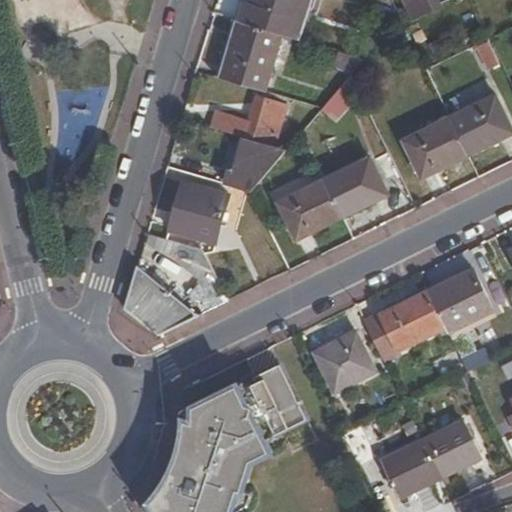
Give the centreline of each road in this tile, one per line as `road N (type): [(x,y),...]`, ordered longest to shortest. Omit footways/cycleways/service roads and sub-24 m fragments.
road 1 (residential): [(128,381),(511,194)]
road 2 (residential): [(188,0),(83,344)]
road 3 (tertiary): [(0,173),(44,343)]
